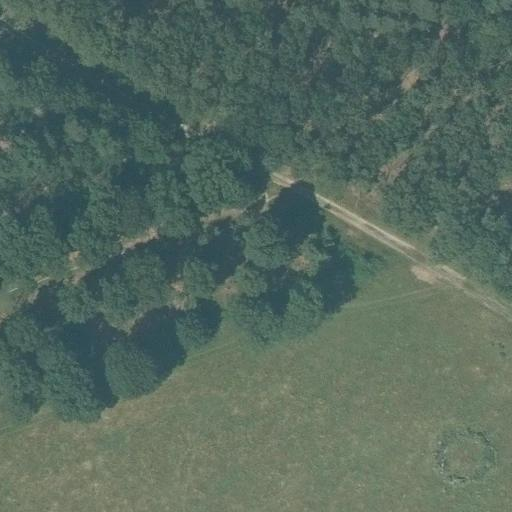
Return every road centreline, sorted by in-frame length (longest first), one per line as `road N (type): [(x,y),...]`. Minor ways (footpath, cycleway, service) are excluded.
road 1 (track): [(0,24),(290,182)]
road 2 (track): [(290,182),(511,308)]
